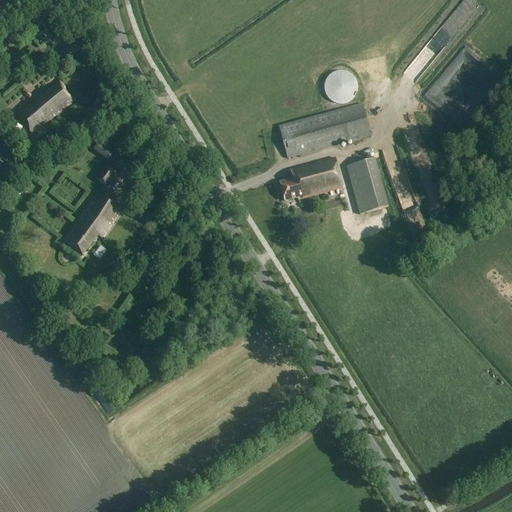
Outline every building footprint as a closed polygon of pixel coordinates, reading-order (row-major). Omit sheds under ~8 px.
[(31,25),(34,33),(45,28),(42,21),(31,25)] [(52,46),(47,32),(40,34),(44,49),(52,46)] [(59,53),(67,63),(83,50),(74,40),(59,53)] [(454,118),(463,107),(445,92),(450,87),(453,89),(459,81),(465,86),(472,78),(461,69),(458,73),(446,64),(423,92),(454,118)] [(324,89),(325,94),(327,99),(331,103),(336,105),(341,106),(347,105),(352,102),(355,98),(357,93),(358,88),(356,82),(353,78),(349,75),(343,73),(338,73),(333,75),(328,79),(325,83),(324,89)] [(51,120),(77,100),(60,79),(17,113),(31,132),(47,119),(51,120)] [(394,99),(404,95),(402,91),(392,95),(394,99)] [(288,158),(372,136),(364,103),(280,126),(288,158)] [(92,150),(109,163),(115,154),(99,142),(92,150)] [(299,199),(343,187),(335,156),(291,168),(293,177),(281,180),(286,200),(299,197),(299,199)] [(375,160),(346,168),(359,216),(388,208),(375,160)] [(95,181),(106,190),(118,173),(107,165),(95,181)] [(101,236),(123,204),(103,189),(84,217),(85,218),(67,244),(82,255),(97,234),(101,236)] [(105,342),(118,350),(122,344),(109,336),(105,342)]
